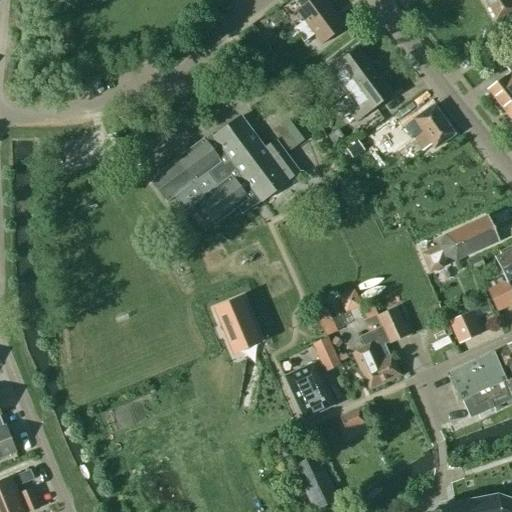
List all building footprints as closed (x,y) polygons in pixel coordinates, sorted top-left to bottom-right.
[(293,28),(298,35),(332,9),(324,0),(309,0),(296,10),(304,20),(293,28)] [(511,8),(511,0),(487,0),(486,1),(496,18),(511,8)] [(332,9),(298,35),(303,41),(314,33),(322,43),(345,26),(332,9)] [(270,56),(288,43),(278,30),(261,43),(270,56)] [(180,62),(182,44),(166,42),(164,61),(180,62)] [(336,80),(346,93),(374,72),(356,49),(322,74),(330,84),(336,80)] [(508,113),(511,109),(511,57),(503,65),(510,72),(489,88),(508,113)] [(301,89),(318,77),(311,68),(294,80),(301,89)] [(374,72),(346,93),(356,106),(349,111),(357,120),(391,95),(374,72)] [(391,113),(384,104),(364,119),(371,129),(391,113)] [(434,147),(454,133),(433,105),(406,124),(422,147),(430,141),(434,147)] [(382,141),(402,126),(393,114),(373,128),(382,141)] [(197,202),(214,225),(236,208),(241,215),(259,202),(259,203),(289,181),(288,180),(299,172),(276,140),(264,149),(241,116),(212,137),(211,136),(204,142),(202,139),(148,179),(166,203),(174,197),(184,211),(197,202)] [(338,129),(327,136),(332,144),(343,137),(338,129)] [(441,268),(445,257),(447,256),(457,260),(498,242),(487,216),(447,235),(441,245),(421,255),(429,273),(441,268)] [(508,280),(511,277),(511,246),(499,253),(501,256),(497,258),(508,280)] [(484,267),(479,257),(470,261),(474,271),(484,267)] [(511,288),(511,289),(506,281),(486,290),(496,312),(511,305),(511,288)] [(336,316),(355,309),(348,292),(329,300),(336,316)] [(243,295),(215,307),(234,351),(261,340),(243,295)] [(478,306),(482,314),(490,311),(486,303),(478,306)] [(336,332),(325,309),(315,314),(326,337),(336,332)] [(363,322),(367,333),(359,337),(364,348),(350,354),(359,373),(362,371),(370,388),(399,375),(385,344),(388,343),(389,345),(408,336),(396,309),(375,318),(375,316),(363,322)] [(480,335),(470,313),(448,323),(458,345),(480,335)] [(339,366),(327,338),(312,345),(324,373),(339,366)] [(511,343),(493,352),(493,353),(503,374),(511,369),(511,343)] [(471,418),(511,399),(511,369),(503,374),(493,353),(450,372),(462,400),(463,400),(471,418)] [(306,417),(334,404),(314,362),(285,376),(306,417)] [(453,400),(437,403),(441,423),(457,420),(453,400)] [(358,411),(341,418),(346,431),(364,424),(358,411)] [(3,426),(0,419),(0,458),(15,452),(4,426),(3,426)] [(315,509),(336,499),(316,456),(295,465),(302,480),(293,484),(298,495),(307,491),(315,509)] [(30,470),(0,481),(0,509),(1,511),(27,511),(39,508),(31,489),(17,494),(14,486),(33,479),(30,470)] [(436,511),(435,511),(511,511),(511,505),(510,500),(496,496),(435,507),(436,511)]
